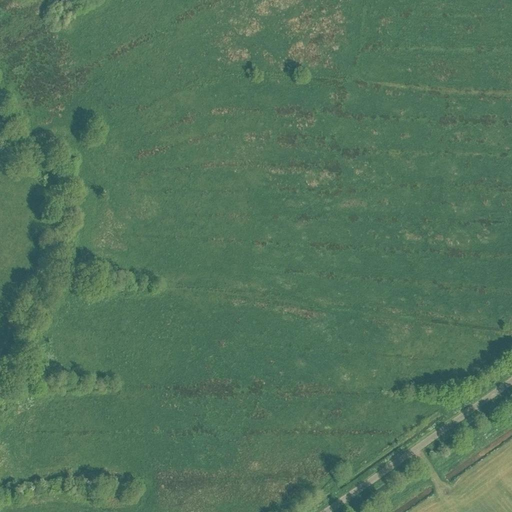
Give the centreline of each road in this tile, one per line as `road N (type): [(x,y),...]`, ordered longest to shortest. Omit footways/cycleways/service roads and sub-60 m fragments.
road 1 (track): [(0,124),(54,182),(60,212),(51,261),(0,367)]
road 2 (unclassified): [(324,511),(511,381)]
